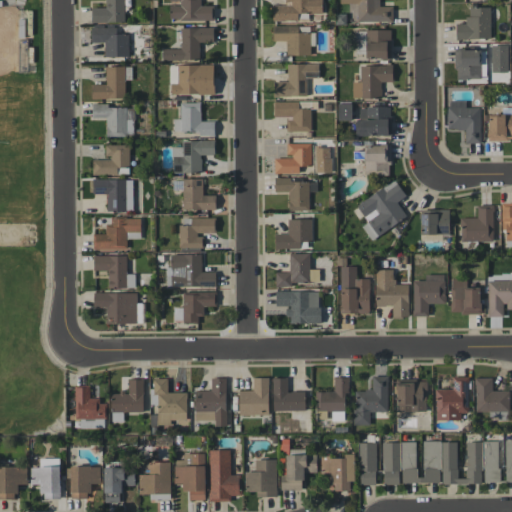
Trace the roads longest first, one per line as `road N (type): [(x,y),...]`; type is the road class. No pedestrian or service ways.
road 1 (residential): [(71,347),(511,343)]
road 2 (residential): [(62,0),(71,347)]
road 3 (residential): [(244,0),(249,345)]
road 4 (residential): [(425,0),(426,174)]
road 5 (residential): [(379,511),(511,508)]
